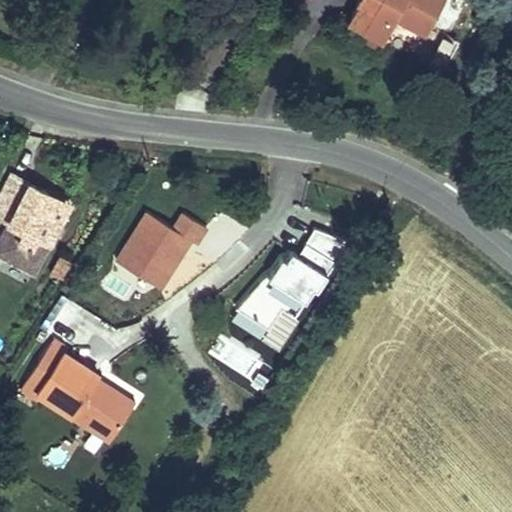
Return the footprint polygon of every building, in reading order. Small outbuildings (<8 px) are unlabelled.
[(361,0),(349,21),(384,41),(398,18),(428,35),(434,24),(446,0),(361,0)] [(458,0),(446,0),(434,24),(450,33),(466,4),(458,0)] [(47,189),(16,173),(0,201),(0,215),(12,222),(0,246),(0,252),(38,272),(52,243),(68,207),(45,194),(47,189)] [(71,201),(47,189),(45,194),(68,207),(71,201)] [(314,225),(307,241),(337,255),(344,239),(314,225)] [(296,315),(325,270),(283,243),(231,324),(258,341),(281,305),(296,315)] [(63,255),(51,274),(62,279),(72,262),(63,255)] [(98,375),(91,387),(98,392),(102,388),(131,409),(137,400),(98,375)]
